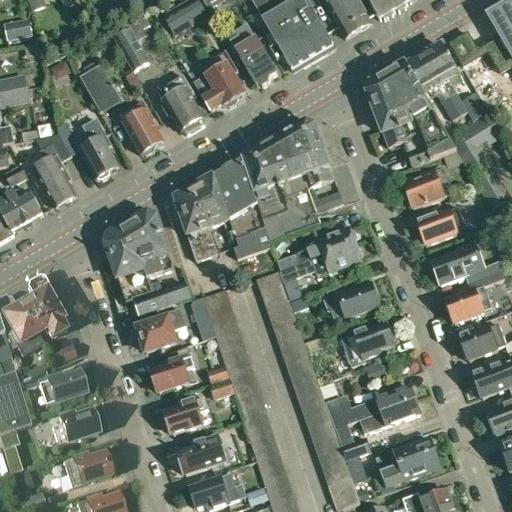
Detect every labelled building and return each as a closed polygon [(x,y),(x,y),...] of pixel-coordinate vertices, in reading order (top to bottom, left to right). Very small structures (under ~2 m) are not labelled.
[(80,9),(77,0),(60,0),(65,14),(80,9)] [(205,20),(193,0),(191,0),(175,9),(177,11),(163,19),(174,38),(205,20)] [(198,0),(207,14),(231,0),(198,0)] [(314,65),(313,63),(278,0),(249,0),(263,23),(262,23),(291,74),(300,69),(303,71),(314,65)] [(278,0),(313,63),(324,57),(324,53),(332,48),(304,0),(278,0)] [(345,43),(358,35),(337,0),(322,0),(323,1),(322,2),(345,43)] [(337,0),(358,35),(371,27),(355,0),(337,0)] [(383,22),(384,24),(392,19),(391,16),(396,14),(398,16),(405,11),(404,9),(410,5),(418,0),(424,0),(374,0),(376,4),(370,7),(379,23),(383,22)] [(511,5),(489,19),(490,21),(491,21),(502,40),(497,43),(498,44),(499,43),(511,64),(511,5)] [(28,23),(5,28),(8,44),(32,39),(28,23)] [(117,37),(112,39),(133,76),(148,67),(130,34),(119,41),(117,37)] [(448,47),(462,70),(480,59),(467,36),(448,47)] [(255,42),(235,54),(239,61),(257,91),(257,90),(261,91),(262,92),(269,88),(269,87),(270,83),(277,78),(260,49),(255,42)] [(431,56),(424,60),(460,123),(469,118),(461,105),(449,84),(459,78),(442,49),(439,51),(438,48),(429,53),(431,56)] [(203,103),(211,117),(221,110),(228,111),(228,112),(235,108),(237,102),(245,97),(234,79),(238,76),(225,55),(198,71),(205,81),(204,81),(213,96),(203,103)] [(453,127),(460,123),(424,60),(417,64),(416,61),(407,66),(409,69),(405,68),(421,97),(434,93),(453,127)] [(426,152),(431,165),(457,155),(421,97),(405,68),(385,80),(406,127),(414,124),(425,152),(426,152)] [(100,69),(79,81),(100,117),(121,105),(100,69)] [(187,139),(204,129),(202,123),(203,122),(192,103),(196,101),(183,79),(157,95),(163,106),(163,112),(162,112),(166,119),(167,119),(172,121),(180,135),(181,135),(187,139)] [(0,99),(27,94),(24,80),(0,85),(0,99)] [(417,142),(406,127),(385,80),(370,88),(368,96),(383,138),(384,137),(389,153),(417,142)] [(27,94),(0,99),(0,104),(1,111),(29,105),(27,94)] [(475,97),(461,105),(469,118),(473,125),(487,117),(475,97)] [(142,106),(118,120),(123,127),(122,128),(140,159),(141,158),(146,160),(154,156),(153,155),(155,151),(163,146),(151,126),(154,125),(147,113),(142,106)] [(453,149),(487,205),(505,196),(479,153),(501,140),(489,120),(467,132),(471,139),(453,149)] [(70,161),(79,156),(95,185),(97,184),(102,185),(108,182),(110,176),(119,171),(108,152),(112,150),(97,124),(83,131),(87,137),(75,144),(65,127),(56,132),(57,139),(70,161)] [(11,131),(1,133),(0,126),(0,170),(8,169),(4,148),(14,147),(11,131)] [(288,136),(308,193),(333,185),(329,173),(331,172),(315,128),(307,126),(288,136)] [(288,136),(267,149),(296,238),(321,230),(317,218),(313,207),(308,193),(288,136)] [(48,151),(54,161),(32,174),(38,183),(38,184),(54,213),(76,200),(68,187),(72,185),(63,169),(62,169),(60,166),(70,161),(57,139),(36,143),(35,144),(41,155),(48,151)] [(242,164),(271,247),(296,238),(267,149),(242,164)] [(413,172),(431,165),(426,152),(425,152),(408,158),(413,172)] [(214,180),(230,225),(243,261),(237,263),(238,264),(272,253),(271,247),(242,164),(214,180)] [(21,170),(5,179),(10,190),(27,181),(21,170)] [(413,214),(444,203),(438,187),(448,183),(444,172),(434,176),(433,174),(420,179),(422,183),(404,189),(413,214)] [(194,191),(209,232),(230,225),(214,180),(194,191)] [(209,232),(194,191),(175,203),(196,266),(218,259),(209,232)] [(13,196),(0,203),(0,215),(12,237),(23,230),(23,231),(32,226),(31,226),(42,219),(28,194),(16,201),(13,196)] [(317,218),(334,212),(344,208),(340,197),(330,201),(313,207),(317,218)] [(426,250),(458,239),(453,226),(463,222),(459,212),(449,215),(449,214),(417,226),(426,250)] [(0,247),(13,240),(12,237),(0,215),(0,247)] [(148,217),(130,228),(148,282),(173,273),(155,220),(148,217)] [(493,217),(481,224),(487,235),(499,228),(493,217)] [(150,287),(148,282),(130,228),(109,240),(106,247),(123,297),(132,293),(136,305),(134,305),(140,320),(190,302),(186,287),(162,295),(159,284),(150,287)] [(308,256),(311,264),(356,249),(349,231),(316,244),(317,246),(306,250),(308,256)] [(469,279),(484,273),(474,246),(458,252),(459,256),(432,266),(441,291),(468,281),(469,280),(469,279)] [(362,266),(356,249),(311,264),(317,280),(328,276),(329,278),(362,266)] [(301,268),(311,264),(308,256),(298,260),(297,258),(286,262),(290,272),(301,268)] [(469,280),(468,281),(470,287),(501,275),(499,267),(484,273),(469,279),(469,280)] [(501,275),(470,287),(472,294),(474,293),(475,295),(484,291),(506,283),(503,274),(501,275)] [(283,288),(283,287),(279,276),(256,284),(260,296),(283,288)] [(24,306),(42,336),(46,333),(52,343),(68,334),(62,324),(64,323),(47,292),(48,288),(45,282),(40,281),(30,286),(29,292),(33,301),(24,306)] [(260,296),(264,307),(287,299),(283,288),(260,296)] [(346,324),(379,312),(370,288),(352,295),(351,291),(337,297),(323,302),(328,317),(342,311),(346,324)] [(475,295),(474,293),(472,294),(445,303),(455,328),(483,318),(482,316),(492,313),(484,291),(475,295)] [(225,294),(203,302),(206,313),(229,305),(225,294)] [(291,310),(287,299),(264,307),(268,318),(291,310)] [(5,300),(0,303),(0,323),(6,340),(12,336),(19,348),(17,349),(23,360),(43,348),(37,338),(42,336),(24,306),(15,311),(11,303),(5,300)] [(209,320),(206,313),(203,302),(190,306),(196,324),(209,320)] [(229,305),(206,313),(209,320),(210,324),(233,316),(229,305)] [(268,318),(272,329),(295,321),(291,310),(268,318)] [(154,326),(138,332),(145,356),(175,346),(172,335),(185,330),(179,313),(153,321),(154,326)] [(233,316),(210,324),(214,335),(236,327),(233,316)] [(298,332),(295,321),(272,329),(275,340),(298,332)] [(8,346),(6,340),(0,323),(0,438),(15,434),(31,428),(15,377),(17,377),(12,362),(7,346),(8,346)] [(236,327),(214,335),(216,340),(217,345),(240,338),(236,327)] [(379,355),(392,350),(384,328),(366,334),(365,333),(354,337),(354,339),(341,343),(345,356),(359,351),(364,364),(379,358),(379,355)] [(496,354),(506,350),(498,328),(489,332),(488,330),(459,341),(464,352),(461,353),(465,363),(467,362),(468,366),(497,355),(496,354)] [(279,351),(302,343),(298,332),(275,340),(279,351)] [(240,338),(217,345),(221,356),(244,349),(240,338)] [(283,362),(306,354),(302,343),(279,351),(283,362)] [(244,349),(221,356),(224,367),(247,360),(244,349)] [(57,368),(76,361),(72,350),(53,358),(57,368)] [(283,362),(287,373),(310,365),(306,354),(283,362)] [(168,368),(151,373),(159,397),(188,387),(185,375),(195,372),(191,360),(181,363),(180,360),(167,364),(168,368)] [(247,360),(224,367),(225,370),(228,378),(251,370),(247,360)] [(287,373),(291,384),(314,376),(310,365),(287,373)] [(482,403),(510,393),(511,400),(511,399),(511,365),(502,369),(502,368),(473,378),(482,403)] [(225,370),(208,376),(212,388),(229,382),(228,378),(225,370)] [(251,370),(228,378),(229,382),(231,389),(254,381),(251,370)] [(60,378),(49,381),(47,376),(20,386),(23,396),(39,391),(41,398),(51,395),(55,409),(86,399),(78,376),(61,381),(60,378)] [(295,395),(318,387),(314,376),(291,384),(295,395)] [(254,381),(231,389),(234,396),(235,400),(258,392),(254,381)] [(212,388),(210,389),(215,402),(234,396),(231,389),(229,382),(212,388)] [(295,395),(299,406),(322,398),(318,387),(295,395)] [(360,425),(371,421),(415,405),(410,391),(376,403),(376,404),(367,408),(366,407),(353,411),(349,398),(329,406),(334,419),(331,420),(336,433),(341,449),(343,449),(355,444),(349,428),(360,425)] [(258,392),(235,400),(239,410),(261,403),(258,392)] [(299,406),(302,417),(325,409),(322,398),(299,406)] [(172,439),(202,430),(198,417),(208,414),(204,402),(195,405),(194,403),(180,407),(181,410),(165,416),(172,439)] [(261,403),(239,410),(242,421),(265,414),(261,403)] [(415,405),(371,421),(376,434),(386,431),(420,419),(415,405)] [(496,441),(511,435),(511,406),(487,416),(491,428),(489,428),(493,438),(495,437),(496,441)] [(302,417),(306,428),(329,420),(325,409),(302,417)] [(265,414),(242,421),(246,432),(269,425),(265,414)] [(69,449),(99,438),(91,415),(73,420),(73,417),(59,421),(59,422),(50,425),(59,452),(60,451),(60,450),(68,448),(69,449)] [(333,431),(329,420),(306,428),(310,439),(333,431)] [(269,425),(246,432),(249,443),(272,436),(269,425)] [(333,431),(310,439),(314,450),(337,442),(333,431)] [(20,446),(15,434),(0,438),(0,440),(4,452),(15,448),(20,446)] [(272,436),(249,443),(253,454),(276,446),(272,436)] [(365,441),(355,444),(343,449),(341,449),(347,465),(370,456),(365,441)] [(337,442),(314,450),(318,461),(341,453),(337,442)] [(185,480),(215,470),(212,458),(222,455),(218,443),(208,446),(207,443),(194,447),(194,451),(178,456),(185,480)] [(388,474),(434,458),(429,443),(393,455),(394,457),(383,460),(388,474)] [(276,446),(253,454),(257,465),(279,457),(276,446)] [(511,446),(501,451),(510,475),(511,474),(511,446)] [(341,453),(318,461),(322,472),(345,464),(341,453)] [(82,490),(112,481),(104,457),(87,462),(86,459),(73,463),(63,466),(72,493),(82,490)] [(279,457),(257,465),(260,476),(283,468),(279,457)] [(434,458),(388,474),(381,476),(386,490),(404,484),(405,485),(440,472),(434,458)] [(345,464),(322,472),(325,483),(349,475),(345,464)] [(283,468),(260,476),(264,486),(287,479),(283,468)] [(349,475),(325,483),(329,494),(352,487),(349,475)] [(29,490),(24,477),(13,481),(17,494),(18,494),(28,490),(29,490)] [(239,502),(243,501),(239,491),(236,493),(230,478),(190,491),(196,511),(200,511),(207,509),(208,511),(216,511),(229,508),(229,507),(239,503),(239,502)] [(287,479),(264,486),(267,497),(290,490),(287,479)] [(333,505),(356,498),(352,487),(329,494),(333,505)] [(290,490),(267,497),(271,508),(294,501),(290,490)] [(250,510),(268,503),(263,491),(246,497),(250,510)] [(407,502),(410,511),(453,511),(454,511),(448,495),(421,504),(419,498),(407,502)] [(22,511),(43,511),(47,511),(42,497),(20,505),(22,511)] [(122,511),(117,498),(100,504),(99,501),(87,505),(87,506),(77,509),(77,511),(122,511)] [(356,498),(333,505),(335,511),(348,511),(360,508),(356,498)] [(294,501),(271,508),(272,511),(295,511),(297,511),(294,501)] [(270,511),(268,503),(250,510),(250,511),(270,511)]
